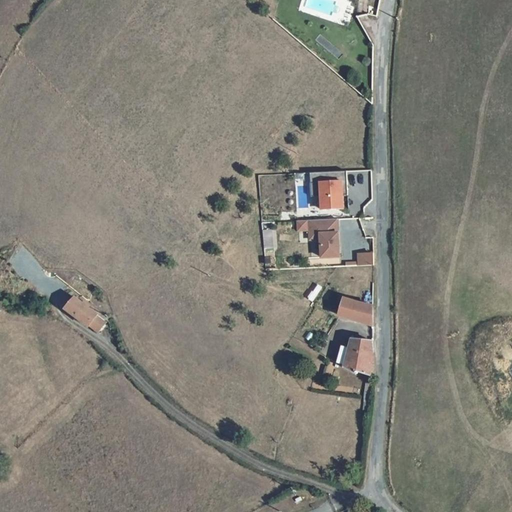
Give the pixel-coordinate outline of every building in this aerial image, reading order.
[(305,188),(312,188),(312,201),(316,201),(317,215),(338,214),(337,194),(342,194),(341,175),(305,177),(305,188)] [(315,243),(316,262),(334,261),(332,223),(304,225),(305,244),(315,243)] [(354,270),(368,269),(368,258),(353,259),(354,270)] [(73,301),(63,315),(90,335),(97,328),(94,324),(96,320),(73,301)] [(333,319),(369,329),(369,311),(338,302),(333,319)] [(104,326),(99,322),(96,320),(94,324),(97,328),(90,335),(94,338),(104,326)] [(355,373),(368,377),(370,346),(350,339),(347,348),(339,345),(333,363),(341,369),(353,376),(355,373)] [(291,364),(287,369),(293,372),(296,368),(291,364)]
